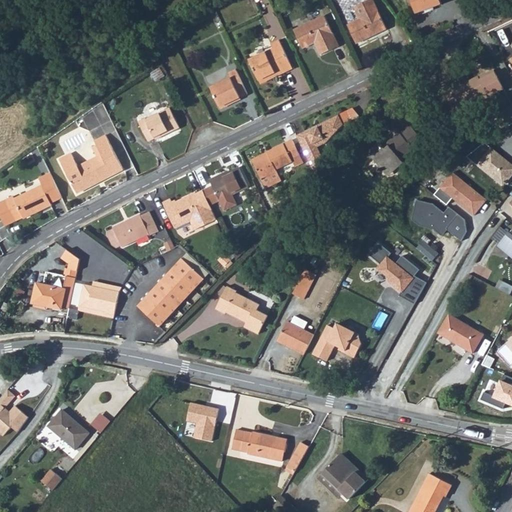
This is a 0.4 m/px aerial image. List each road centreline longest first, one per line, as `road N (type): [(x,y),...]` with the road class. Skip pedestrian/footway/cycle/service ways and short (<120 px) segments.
road 1 (residential): [(511,8),(48,231),(0,276)]
road 2 (secondary): [(511,437),(127,354),(0,350)]
